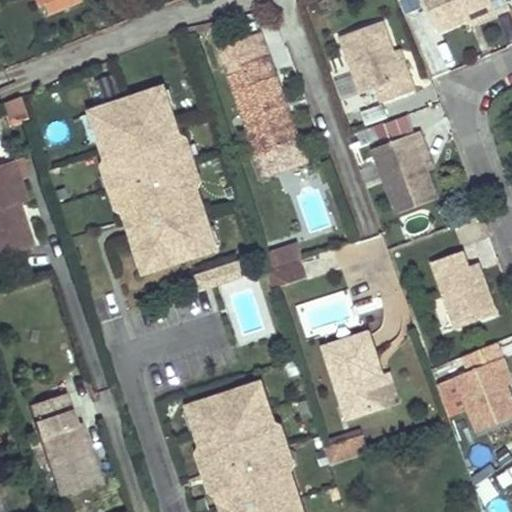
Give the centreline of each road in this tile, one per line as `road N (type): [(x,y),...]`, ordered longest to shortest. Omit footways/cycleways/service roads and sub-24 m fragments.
road 1 (unclassified): [(220,328),(133,358),(181,511)]
road 2 (residential): [(285,0),(368,225)]
road 3 (residential): [(209,0),(14,75)]
road 4 (residential): [(511,61),(483,74),(467,96),(467,121),(511,231)]
